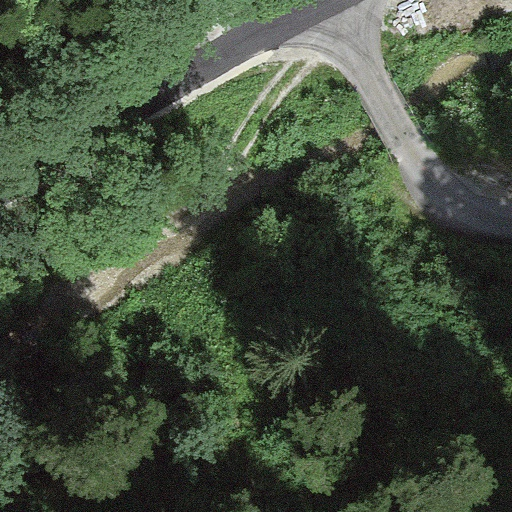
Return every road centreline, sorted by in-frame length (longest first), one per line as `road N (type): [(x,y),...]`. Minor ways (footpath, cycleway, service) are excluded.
road 1 (track): [(0,196),(320,0)]
road 2 (track): [(511,226),(459,206),(422,165),(327,0)]
